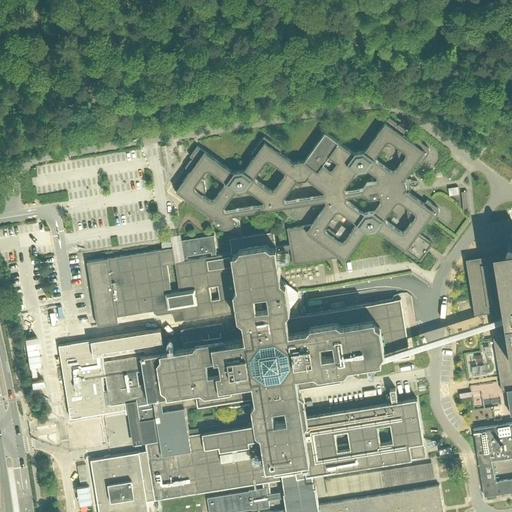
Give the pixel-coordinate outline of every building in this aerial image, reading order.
[(183,180),(176,190),(185,197),(184,199),(208,216),(210,214),(215,219),(217,217),(218,218),(215,223),(219,226),(222,227),(225,228),(228,227),(230,227),(233,225),(235,223),(236,225),(237,229),(238,236),(242,235),(240,219),(233,215),(233,214),(325,199),(326,200),(326,203),(312,223),(288,227),(290,243),(276,246),(277,250),(290,248),(293,264),(335,257),(341,256),(349,255),(367,230),(368,231),(376,230),(377,229),(421,261),(427,251),(430,247),(433,243),(420,234),(418,233),(427,221),(431,224),(435,217),(438,213),(439,212),(439,210),(438,208),(437,206),(427,199),(424,203),(409,192),(406,189),(407,187),(406,180),(404,179),(406,177),(417,161),(421,163),(422,162),(429,153),(429,151),(430,149),(429,147),(428,146),(422,142),(417,138),(416,141),(415,142),(403,134),(406,129),(399,124),(399,123),(398,125),(396,123),(397,122),(389,116),(364,150),(355,151),(354,152),(325,131),(304,160),(303,159),(294,161),(294,162),(279,151),(281,148),(264,136),(251,153),(254,155),(244,170),(243,169),(234,171),(197,145),(190,155),(193,158),(192,160),(191,159),(185,167),(190,170),(183,180)] [(459,161),(462,157),(452,149),(448,154),(459,161)] [(182,310),(183,310),(184,319),(228,312),(241,310),(245,337),(232,339),(208,343),(207,341),(205,325),(181,329),(184,345),(184,346),(184,347),(164,350),(164,349),(164,348),(163,340),(161,328),(70,343),(59,344),(70,415),(70,417),(112,411),(112,408),(125,406),(126,413),(127,413),(126,402),(130,401),(132,409),(136,409),(138,409),(140,421),(141,420),(156,418),(160,439),(145,441),(146,447),(147,450),(91,459),(99,511),(149,511),(147,500),(155,499),(183,494),(283,478),(285,491),(284,491),(283,491),(282,491),(268,493),(267,487),(249,489),(249,490),(207,497),(209,511),(227,511),(252,508),(252,509),(270,506),(269,499),(283,497),(284,497),(285,497),(287,511),(286,511),(285,509),(267,511),(263,511),(443,511),(443,506),(442,501),(439,484),(319,503),(320,506),(318,506),(315,486),(314,486),(312,474),(426,456),(424,440),(423,436),(420,417),(417,397),(398,400),(392,401),(303,416),(299,389),(305,388),(327,384),(327,383),(325,370),(346,366),(396,358),(410,356),(409,350),(408,344),(403,311),(403,308),(401,298),(393,299),(392,299),(380,301),(304,313),(303,313),(287,316),(280,272),(277,250),(276,246),(274,230),(242,235),(238,236),(234,237),(230,238),(232,252),(217,254),(216,250),(217,250),(214,234),(179,240),(181,255),(184,255),(184,259),(177,260),(176,261),(176,259),(174,246),(102,258),(87,260),(98,325),(119,322),(118,316),(136,313),(154,310),(154,311),(157,314),(176,311),(182,310)] [(511,246),(494,249),(495,255),(493,255),(493,254),(466,258),(468,271),(472,299),(475,314),(502,309),(503,308),(505,320),(491,323),(502,390),(507,390),(511,414),(511,413),(511,246)] [(511,421),(504,423),(503,423),(490,425),(473,428),(484,496),(511,491),(511,477),(493,481),(490,461),(511,457),(511,421)]
